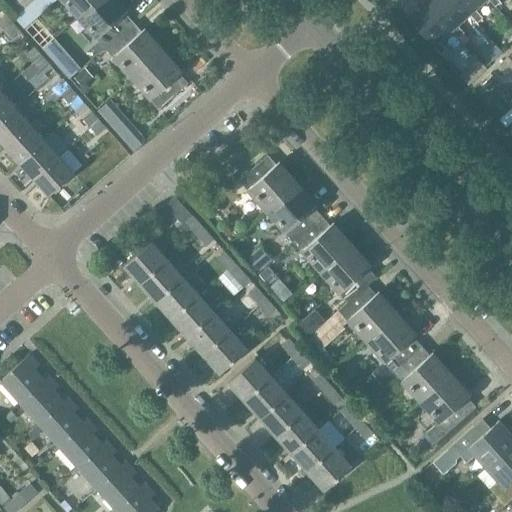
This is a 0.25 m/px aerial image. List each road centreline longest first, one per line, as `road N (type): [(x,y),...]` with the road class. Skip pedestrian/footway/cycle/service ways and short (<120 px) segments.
road 1 (residential): [(511,366),(249,73)]
road 2 (residential): [(274,511),(52,254)]
road 3 (tertiary): [(511,248),(311,23)]
road 4 (residential): [(52,254),(249,73)]
